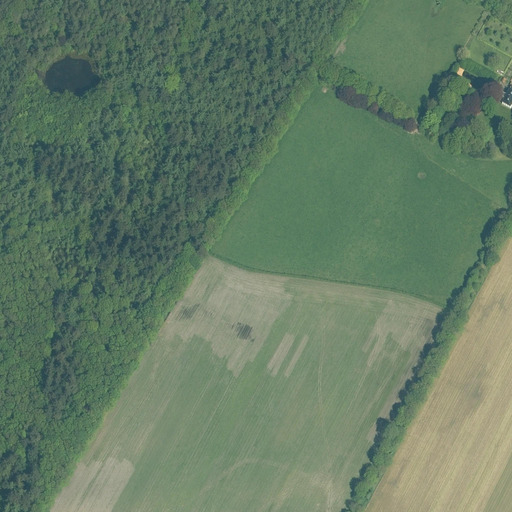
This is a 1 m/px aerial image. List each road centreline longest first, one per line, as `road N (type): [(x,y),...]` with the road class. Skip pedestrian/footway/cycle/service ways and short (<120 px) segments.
road 1 (track): [(188,7),(165,105),(137,108),(125,120),(89,224),(19,241),(0,275)]
road 2 (track): [(356,511),(511,214)]
